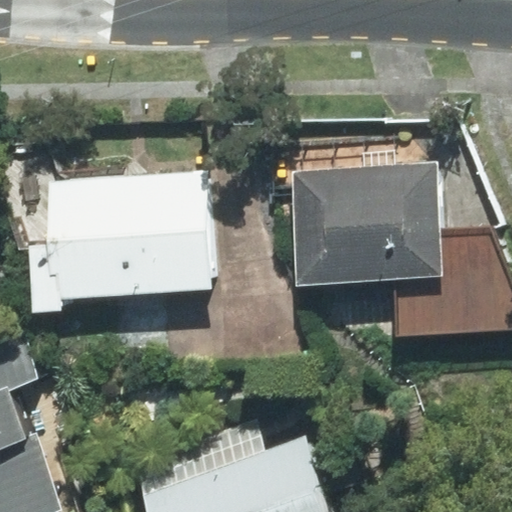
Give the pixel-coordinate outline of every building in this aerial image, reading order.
[(437,164),(295,173),(299,283),(395,279),(397,335),(511,328),(511,288),(490,229),(441,230),(437,164)] [(47,247),(30,248),(33,313),(61,311),(62,300),(211,290),(202,172),(50,182),(47,247)] [(26,339),(0,347),(0,396),(8,394),(41,382),(26,339)] [(0,396),(0,511),(81,511),(58,448),(63,403),(54,377),(41,382),(8,394),(0,396)] [(256,420),(137,459),(147,511),(326,511),(306,439),(269,453),(256,420)]
